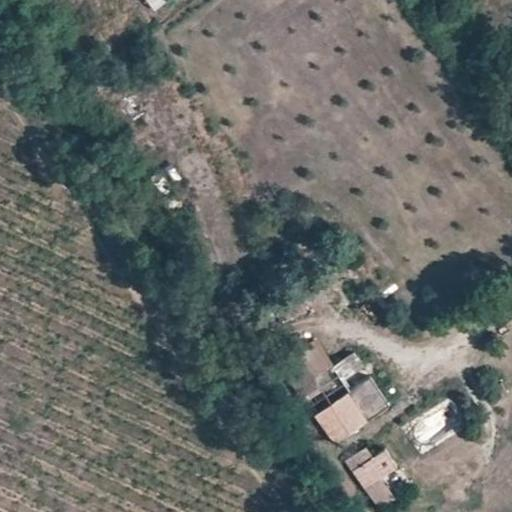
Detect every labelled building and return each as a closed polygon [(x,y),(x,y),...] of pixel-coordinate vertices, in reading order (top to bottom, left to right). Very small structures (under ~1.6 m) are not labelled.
[(109,25),(120,42),(154,19),(143,2),(109,25)] [(333,368),(349,392),(367,379),(351,355),(333,368)] [(348,394),(331,404),(350,431),(369,419),(348,394)] [(331,404),(316,416),(334,443),(350,431),(331,404)] [(416,443),(446,427),(437,409),(406,425),(416,443)] [(386,448),(353,471),(366,489),(398,465),(386,448)]
